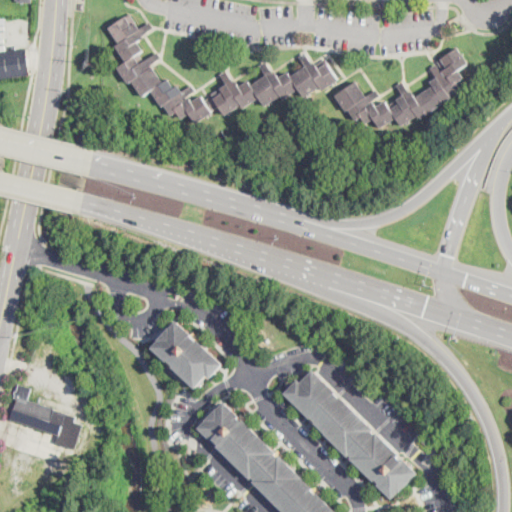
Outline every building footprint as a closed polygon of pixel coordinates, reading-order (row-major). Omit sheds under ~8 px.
[(131,13),(141,28),(150,22),(155,28),(144,35),(145,38),(139,42),(145,51),(136,57),(141,64),(158,52),(162,58),(153,65),(164,82),(169,79),(175,88),(179,85),(183,91),(193,85),(197,91),(190,96),(194,102),(203,95),(207,101),(214,96),(213,94),(228,84),(222,75),(228,71),(235,82),(237,81),(241,86),(249,81),(252,85),(268,75),(262,66),(267,62),(274,73),(276,72),(280,78),(289,72),(292,77),(307,66),(301,57),(306,53),(314,64),(316,63),(320,69),(329,63),(340,80),(325,90),(322,86),(306,97),(300,88),(285,99),(282,95),(266,106),(261,98),(245,108),(243,104),(227,115),(221,107),(197,122),(192,114),(184,119),(179,111),(173,115),(166,104),(164,106),(153,90),(145,96),(134,81),(130,83),(120,68),(128,62),(117,46),(121,44),(110,27),(131,13)] [(451,96),(453,98),(422,119),(420,116),(404,127),(398,118),(383,129),(376,118),(368,124),(363,117),(357,121),(350,110),(348,111),(337,95),(358,81),(368,96),(378,90),(382,96),(374,101),(378,107),(387,101),(393,109),(401,103),(398,100),(404,95),(398,86),(405,82),(412,92),(413,91),(417,97),(435,86),(432,82),(438,77),(432,69),(440,63),(439,62),(459,48),(470,64),(460,71),(465,78),(459,83),(462,88),(451,96)] [(0,78),(0,52),(27,49),(30,75),(0,78)] [(388,137),(403,126),(397,118),(382,129),(388,137)] [(179,319),(194,333),(193,334),(195,336),(199,339),(200,338),(226,362),(212,377),(209,374),(198,387),(154,346),(172,326),(172,327),(179,319)] [(338,391),(337,392),(342,396),(343,395),(377,428),(375,430),(377,433),(379,431),(402,453),(400,455),(404,459),(406,458),(420,472),(402,492),(401,491),(394,498),(380,483),(381,482),(378,479),(376,480),(353,458),(354,456),(351,453),(350,455),(327,433),(328,432),(317,422),(318,420),(314,416),(313,417),(287,392),(300,378),(303,381),(316,368),(338,391)] [(24,385),(34,388),(30,400),(78,417),(77,422),(86,425),(77,450),(57,443),(60,436),(11,419),(18,398),(15,397),(16,394),(15,394),(16,390),(18,391),(18,389),(17,389),(18,386),(19,386),(20,383),(24,385)] [(228,400),(242,414),(240,416),(244,419),(245,418),(280,451),(278,453),(281,456),(282,454),(306,476),(305,477),(315,487),(315,488),(318,492),(319,493),(320,492),(340,511),(287,511),(256,481),(258,479),(255,476),(254,478),(220,445),(221,443),(217,439),(217,440),(206,430),(205,430),(202,427),(220,407),(220,408),(228,400)]
